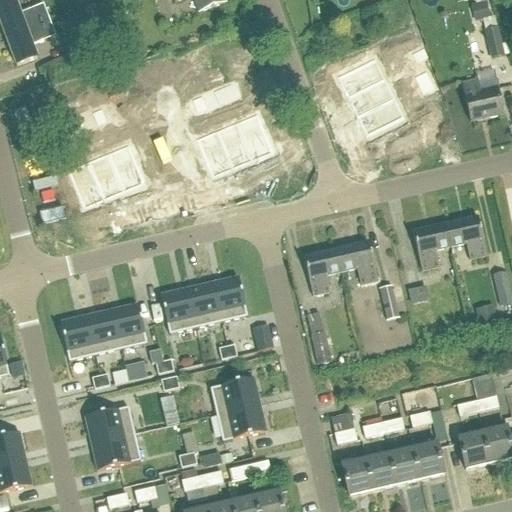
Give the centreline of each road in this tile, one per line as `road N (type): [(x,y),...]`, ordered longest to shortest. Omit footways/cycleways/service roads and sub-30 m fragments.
road 1 (residential): [(263,219),(330,511)]
road 2 (residential): [(30,276),(263,219)]
road 3 (residential): [(69,511),(18,279)]
road 4 (residential): [(338,199),(265,0)]
road 5 (residential): [(338,199),(511,161)]
